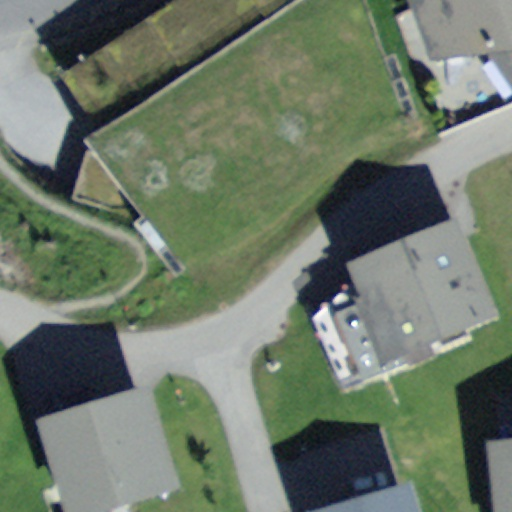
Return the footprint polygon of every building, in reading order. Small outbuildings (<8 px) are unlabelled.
[(511,86),(511,85),(511,0),(414,0),(433,63),(499,43),(511,86)] [(355,376),(504,317),(463,214),(348,259),(365,302),(331,315),(355,376)] [(41,415),(69,511),(101,511),(186,487),(154,381),(41,415)] [(511,511),(511,436),(491,438),(500,511),(511,511)] [(427,511),(417,477),(312,508),(312,511),(427,511)]
